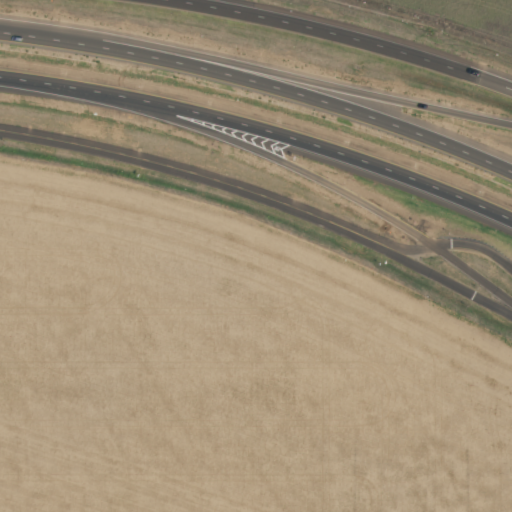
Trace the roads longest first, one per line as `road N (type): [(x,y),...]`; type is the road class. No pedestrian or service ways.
road 1 (motorway): [(0,79),(255,129),(390,168),(511,220)]
road 2 (motorway): [(73,90),(238,145),(346,192),(511,305)]
road 3 (tertiary): [(0,131),(253,192),(393,251)]
road 4 (tertiary): [(511,87),(314,28),(171,0)]
road 5 (motorway): [(511,169),(445,138),(227,71)]
road 6 (motorway): [(511,127),(360,89),(227,71)]
road 7 (motorway): [(227,71),(0,34)]
road 8 (tertiary): [(393,251),(511,315)]
road 9 (tertiary): [(511,267),(480,245),(393,251)]
